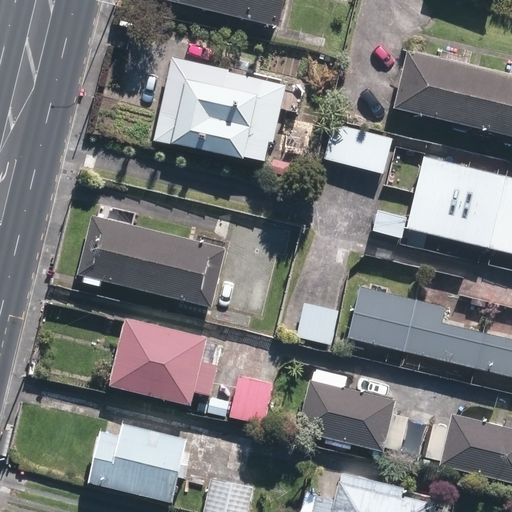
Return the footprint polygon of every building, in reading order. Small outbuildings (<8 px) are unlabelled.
[(178,0),(281,25),(286,0),(178,0)] [(511,71),(408,48),(395,107),(511,133),(511,71)] [(172,54),(154,137),(175,142),(176,140),(248,156),(248,154),(267,158),(271,138),(275,139),(288,82),(231,69),(232,67),(172,54)] [(385,169),(393,135),(332,120),(324,155),(385,169)] [(511,175),(422,155),(406,226),(511,250),(511,175)] [(372,228),(401,235),(407,213),(377,205),(372,228)] [(232,245),(96,213),(82,273),(218,305),(232,245)] [(268,225),(231,215),(225,236),(263,246),(268,225)] [(351,335),(511,373),(511,336),(446,321),(450,304),(364,284),(351,335)] [(341,309),(308,302),(301,334),(334,342),(341,309)] [(216,393),(223,364),(207,360),(213,334),(130,314),(114,384),(197,403),(200,389),(216,393)] [(234,415),(268,422),(276,380),(242,373),(234,415)] [(405,450),(413,416),(398,413),(402,397),(314,377),(302,430),(389,450),(390,446),(405,450)] [(209,410),(229,414),(232,398),(212,395),(209,410)] [(511,424),(455,411),(451,427),(436,423),(429,456),(443,460),(442,465),(511,480),(511,424)] [(93,480),(180,500),(194,438),(128,423),(126,433),(105,428),(93,480)] [(433,511),(437,499),(407,492),(409,485),(344,470),(338,497),(319,492),(314,511),(433,511)] [(207,511),(208,511),(252,511),(258,485),(215,476),(207,511)]
